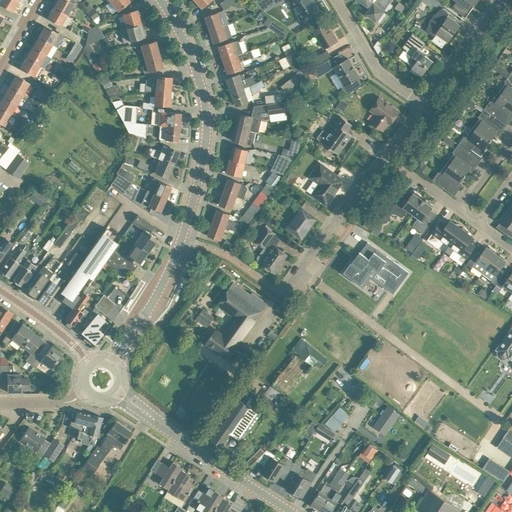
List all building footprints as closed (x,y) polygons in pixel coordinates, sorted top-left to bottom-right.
[(0,0),(0,4),(12,11),(18,1),(16,0),(0,0)] [(78,3),(73,0),(57,0),(57,1),(55,1),(53,5),(54,6),(53,7),(66,15),(70,10),(73,12),(78,3)] [(129,1),(128,0),(110,0),(109,1),(117,11),(129,1)] [(212,0),(194,0),(203,9),(212,0)] [(240,10),(245,3),(241,0),(226,0),(220,4),(225,11),(233,6),(240,10)] [(318,12),(310,0),(274,0),(276,3),(281,0),(290,0),(291,0),(289,1),(301,22),(318,12)] [(384,11),(391,0),(358,0),(368,7),(368,6),(370,8),(366,14),(376,22),(384,11)] [(455,0),(457,1),(452,8),(465,18),(478,0),(455,0)] [(404,5),(400,11),(405,15),(409,10),(404,5)] [(60,26),(66,15),(53,7),(47,18),(60,26)] [(90,17),(96,12),(93,8),(87,13),(90,17)] [(448,42),(460,26),(449,18),(451,15),(452,16),(452,15),(442,8),(432,16),(435,18),(433,20),(430,19),(426,31),(434,37),(432,40),(441,47),(446,41),(448,42)] [(258,9),(254,15),(260,19),(263,13),(258,9)] [(140,23),(137,10),(122,15),(125,28),(140,23)] [(215,13),(205,17),(210,30),(228,24),(223,11),(215,13)] [(278,23),(268,17),(263,24),(273,30),(278,23)] [(144,37),(140,23),(125,28),(121,29),(125,43),(144,37)] [(338,41),(334,34),(333,34),(326,23),(313,31),(324,49),(338,41)] [(228,24),(210,30),(215,43),(224,40),(232,37),(228,24)] [(51,45),(58,34),(44,26),(38,37),(51,45)] [(98,31),(95,26),(90,29),(88,30),(90,35),(98,31)] [(433,62),(424,55),(426,54),(420,50),(425,44),(412,34),(402,47),(406,50),(405,52),(411,56),(407,63),(413,67),(409,72),(415,76),(417,73),(422,76),(427,68),(428,69),(433,62)] [(75,40),(85,45),(87,41),(77,36),(75,40)] [(57,48),(51,45),(38,37),(38,38),(35,38),(34,41),(35,43),(32,47),(45,55),(50,58),(57,48)] [(378,40),(373,46),(378,53),(384,44),(378,40)] [(159,55),(155,41),(141,45),(144,59),(159,55)] [(236,55),(243,53),(239,42),(238,42),(238,41),(237,41),(236,41),(219,47),(223,60),(236,55)] [(75,43),(72,48),(79,51),(82,46),(75,43)] [(82,48),(89,59),(95,56),(89,44),(82,48)] [(39,65),(45,55),(32,47),(26,58),(39,65)] [(294,52),(291,48),(284,51),(287,56),(294,52)] [(315,67),(331,57),(327,50),(311,60),(315,67)] [(239,62),(252,58),(250,51),(243,53),(236,55),(223,60),(228,73),(241,69),(239,62)] [(299,61),(294,52),(287,56),(286,56),(291,65),(299,61)] [(162,68),(159,55),(144,59),(146,65),(141,66),(143,73),(162,68)] [(33,76),(39,65),(26,58),(20,68),(33,76)] [(360,78),(348,58),(333,67),(344,86),(343,87),(346,93),(361,84),(358,79),(360,78)] [(97,60),(91,63),(96,72),(104,68),(99,59),(97,60)] [(318,77),(331,69),(327,62),(313,70),(318,77)] [(497,71),(500,67),(496,63),(492,68),(497,71)] [(280,86),(289,92),(304,72),(299,68),(294,76),(280,86)] [(245,79),(243,74),(240,75),(227,79),(231,92),(245,87),(248,86),(255,83),(251,76),(245,79)] [(511,74),(510,74),(504,82),(506,83),(499,92),(511,102),(511,74)] [(22,94),(29,83),(15,76),(9,86),(22,94)] [(107,77),(100,81),(102,86),(110,81),(107,77)] [(170,92),(171,78),(155,77),(149,78),(148,91),(154,91),(170,92)] [(116,84),(105,90),(109,97),(123,94),(116,84)] [(16,104),(22,94),(9,86),(3,97),(16,104)] [(253,100),(248,86),(245,87),(231,92),(236,105),(253,100)] [(305,87),(300,94),(303,96),(307,95),(310,91),(305,87)] [(40,89),(37,95),(42,98),(45,92),(40,89)] [(173,92),(170,92),(154,91),(153,104),(169,106),(169,99),(171,99),(172,98),(173,92)] [(511,113),(511,112),(511,110),(511,102),(499,92),(492,102),(490,101),(484,109),(506,125),(511,116),(511,113)] [(280,94),(265,96),(266,103),(281,101),(280,94)] [(0,108),(10,115),(16,104),(3,97),(0,101),(0,108)] [(390,125),(399,112),(379,97),(370,110),(376,115),(371,122),(383,131),(388,123),(390,125)] [(37,108),(39,104),(33,100),(30,104),(37,108)] [(120,100),(112,102),(116,109),(123,105),(120,100)] [(293,101),(284,102),(286,112),(293,111),(293,101)] [(284,102),(267,104),(268,111),(253,113),(252,117),(238,113),(235,127),(249,130),(249,131),(255,132),(258,133),(261,121),(270,119),(269,115),(286,112),(284,102)] [(122,121),(131,122),(132,106),(123,105),(116,109),(122,121)] [(0,123),(4,125),(10,115),(0,108),(0,123)] [(498,136),(506,125),(484,109),(478,117),(480,118),(473,128),(491,141),(491,140),(495,134),(498,136)] [(179,127),(180,113),(159,111),(158,125),(160,125),(166,126),(179,127)] [(338,155),(352,136),(347,133),(352,125),(340,116),(321,142),(329,148),(329,150),(332,153),(334,152),(338,155)] [(131,122),(122,121),(129,133),(132,134),(137,136),(138,123),(131,122)] [(178,141),(179,127),(166,126),(160,125),(159,139),(160,139),(165,140),(178,141)] [(253,143),(255,132),(249,131),(249,130),(235,127),(232,141),(246,144),(250,145),(253,143)] [(485,148),(489,142),(490,142),(491,141),(473,128),(466,137),(464,136),(458,145),(480,161),(488,150),(485,148)] [(145,144),(147,138),(141,137),(137,136),(132,134),(131,140),(138,142),(145,144)] [(281,155),(286,156),(293,161),(305,145),(292,137),(289,150),(283,148),(281,155)] [(131,140),(128,150),(135,152),(138,142),(131,140)] [(173,165),(177,155),(178,155),(179,153),(178,153),(178,152),(163,145),(160,151),(154,149),(151,156),(160,159),(173,165)] [(472,171),(480,161),(458,145),(452,153),(454,154),(447,164),(465,177),(465,176),(465,175),(469,169),(472,171)] [(245,163),(248,150),(234,146),(232,152),(229,151),(227,159),(230,160),(245,163)] [(6,169),(18,178),(30,163),(18,154),(6,169)] [(278,154),(275,163),(288,169),(290,166),(293,161),(286,156),(281,155),(278,154)] [(167,178),(173,165),(160,159),(155,172),(167,178)] [(241,177),(245,163),(230,160),(227,173),(241,177)] [(137,166),(146,170),(148,165),(139,161),(137,166)] [(326,206),(344,180),(320,163),(309,177),(313,180),(306,191),(311,195),(326,206)] [(423,163),(418,170),(422,173),(427,166),(423,163)] [(459,183),(463,177),(464,178),(465,177),(447,164),(440,173),(438,172),(432,180),(454,196),(462,185),(459,183)] [(116,173),(118,174),(129,182),(134,175),(121,166),(116,173)] [(285,182),(292,186),(299,176),(291,172),(285,182)] [(123,194),(130,183),(129,182),(118,174),(110,185),(123,194)] [(165,200),(171,187),(152,178),(146,191),(153,194),(165,200)] [(240,184),(241,183),(229,179),(224,192),(236,196),(243,199),(247,188),(245,185),(240,184)] [(271,192),(274,187),(267,182),(264,187),(271,192)] [(264,187),(261,191),(268,196),(271,192),(264,187)] [(38,189),(32,197),(43,205),(49,197),(38,189)] [(231,209),(236,196),(224,192),(219,205),(231,209)] [(412,214),(423,200),(421,199),(422,197),(414,192),(409,198),(408,197),(406,199),(401,196),(391,210),(400,217),(403,217),(407,211),(412,214)] [(160,212),(165,200),(153,194),(151,200),(146,198),(143,205),(160,212)] [(433,219),(428,215),(430,213),(429,212),(434,206),(426,200),(424,202),(423,200),(412,214),(418,218),(413,224),(413,227),(423,234),(433,219)] [(302,239),(316,219),(314,217),(319,211),(305,201),(291,221),(292,221),(287,228),(302,239)] [(254,203),(249,210),(254,214),(260,206),(254,203)] [(68,236),(81,219),(83,221),(90,212),(81,206),(62,232),(68,236)] [(511,211),(508,208),(502,216),(503,217),(500,221),(503,223),(499,229),(511,238),(511,211)] [(241,225),(227,220),(229,214),(217,210),(213,223),(225,227),(238,232),(241,225)] [(250,221),(253,216),(246,212),(243,216),(250,221)] [(37,213),(34,216),(41,221),(43,217),(37,213)] [(137,215),(132,222),(143,230),(134,243),(147,253),(156,239),(149,234),(154,226),(137,215)] [(243,216),(240,221),(246,225),(250,221),(243,216)] [(21,245),(37,223),(32,219),(16,241),(21,245)] [(4,231),(9,234),(17,223),(12,220),(4,231)] [(449,246),(463,226),(460,224),(457,223),(456,223),(455,224),(450,221),(446,225),(441,221),(427,240),(439,249),(444,242),(449,246)] [(220,240),(225,227),(213,223),(208,236),(220,240)] [(378,223),(371,232),(377,236),(382,230),(382,226),(378,223)] [(287,255),(275,246),(281,238),(265,226),(255,241),(264,248),(265,247),(270,251),(261,263),(276,274),(281,266),(280,265),(287,255)] [(461,265),(475,246),(469,242),(473,237),(468,233),(468,232),(469,232),(465,228),(463,226),(449,246),(454,250),(449,257),(461,265)] [(89,284),(104,262),(108,256),(112,250),(117,244),(107,236),(110,231),(106,228),(85,258),(76,269),(66,284),(60,292),(64,296),(61,300),(72,308),(88,284),(89,284)] [(34,232),(30,238),(35,243),(40,236),(34,232)] [(59,247),(68,236),(62,232),(56,240),(54,243),(59,247)] [(418,234),(413,241),(418,245),(421,241),(424,238),(418,234)] [(4,238),(0,243),(0,261),(13,244),(4,238)] [(232,245),(226,240),(222,245),(229,249),(232,245)] [(418,245),(414,251),(420,254),(427,244),(421,241),(418,245)] [(138,265),(144,257),(147,253),(144,250),(134,243),(125,256),(124,258),(112,250),(108,256),(104,262),(119,272),(122,267),(131,274),(132,273),(138,265)] [(83,245),(79,250),(84,254),(88,249),(83,245)] [(14,270),(19,264),(17,262),(23,254),(24,255),(26,252),(28,249),(25,246),(22,249),(18,247),(16,250),(10,258),(10,257),(5,264),(0,270),(0,272),(8,278),(14,270)] [(482,273),(496,254),(493,252),(494,251),(489,247),(488,248),(486,247),(478,257),(474,254),(466,264),(471,267),(472,266),(482,273)] [(409,273),(376,249),(369,259),(359,252),(359,253),(360,253),(359,254),(353,262),(352,261),(343,273),(363,287),(376,270),(389,280),(384,287),(391,292),(391,293),(393,294),(409,273)] [(79,253),(70,265),(76,269),(85,258),(79,253)] [(498,272),(506,261),(504,260),(505,258),(500,255),(499,256),(496,254),(482,273),(492,281),(491,282),(496,285),(503,275),(498,272)] [(22,287),(33,272),(36,267),(26,260),(12,280),(22,287)] [(458,265),(454,270),(459,274),(463,269),(458,265)] [(36,298),(53,273),(43,266),(26,290),(36,298)] [(507,270),(503,275),(496,285),(501,289),(504,285),(511,291),(511,272),(511,274),(507,270)] [(46,305),(64,280),(53,273),(36,298),(46,305)] [(237,345),(267,304),(252,293),(250,295),(233,282),(217,305),(234,318),(222,334),(216,329),(214,332),(211,329),(208,333),(211,335),(206,344),(228,360),(234,364),(242,354),(235,349),(238,346),(237,345)] [(79,310),(89,296),(94,288),(89,284),(88,284),(72,308),(64,320),(73,326),(83,312),(79,310)] [(115,304),(107,298),(103,294),(94,306),(105,315),(115,304)] [(0,333),(7,322),(13,313),(0,304),(0,333)] [(214,317),(202,309),(195,321),(207,328),(214,317)] [(103,333),(97,328),(104,320),(97,313),(89,322),(85,318),(80,324),(80,325),(82,323),(86,327),(81,333),(94,344),(103,333)] [(21,345),(32,331),(22,324),(14,334),(9,330),(1,342),(7,346),(11,338),(21,345)] [(511,330),(498,349),(500,351),(499,353),(500,356),(502,357),(504,357),(507,356),(508,357),(510,356),(511,357),(511,330)] [(34,349),(42,339),(32,331),(21,345),(31,353),(25,360),(30,364),(39,353),(34,349)] [(313,365),(314,365),(319,369),(328,359),(310,344),(302,338),(293,349),(313,365)] [(50,368),(61,354),(51,346),(43,357),(39,353),(30,364),(35,368),(40,361),(50,368)] [(19,379),(19,374),(13,374),(13,365),(7,365),(1,365),(1,379),(7,379),(7,392),(20,392),(20,389),(28,389),(28,379),(19,379)] [(340,385),(351,397),(363,385),(350,371),(342,378),(345,381),(340,385)] [(237,398),(220,423),(230,430),(230,431),(234,432),(232,435),(241,441),(247,433),(260,414),(264,407),(258,403),(259,401),(253,396),(243,390),(237,398)] [(384,435),(399,414),(388,406),(374,427),(384,435)] [(340,407),(332,415),(341,424),(349,416),(340,407)] [(70,421),(69,427),(74,428),(72,437),(81,439),(80,443),(91,446),(92,444),(92,442),(89,441),(90,437),(88,437),(89,435),(87,434),(92,415),(76,411),(73,422),(70,421)] [(92,415),(87,434),(89,435),(88,437),(90,437),(89,441),(92,442),(92,444),(94,444),(96,437),(97,438),(100,427),(103,418),(92,415)] [(341,424),(332,415),(325,423),(334,432),(341,424)] [(419,415),(414,422),(419,426),(424,419),(419,415)] [(126,441),(132,433),(115,421),(105,434),(107,436),(99,447),(107,453),(113,444),(120,449),(126,441)] [(213,433),(207,442),(221,451),(232,435),(234,432),(230,431),(230,430),(220,423),(213,433)] [(433,429),(428,425),(424,428),(430,433),(433,429)] [(50,443),(44,439),(45,438),(28,427),(19,440),(35,451),(34,453),(40,457),(50,443)] [(503,438),(497,446),(511,456),(511,429),(510,428),(503,438)] [(53,438),(42,455),(52,462),(63,445),(53,438)] [(368,442),(362,451),(372,458),(378,450),(368,442)] [(430,442),(423,456),(447,469),(454,455),(430,442)] [(259,458),(265,452),(260,448),(255,454),(259,458)] [(397,450),(394,455),(397,457),(398,457),(404,461),(407,457),(401,453),(401,452),(397,450)] [(92,473),(100,463),(90,455),(82,466),(92,473)] [(271,456),(261,472),(266,475),(265,476),(266,479),(268,480),(271,479),(272,478),(276,481),(279,476),(285,480),(295,464),(286,458),(281,459),(279,462),(271,456)] [(168,491),(183,468),(173,462),(170,467),(162,462),(162,463),(157,460),(151,469),(164,477),(160,484),(169,489),(168,491)] [(295,464),(285,480),(290,483),(287,488),(291,491),(291,492),(291,494),(293,496),(296,495),(297,494),(302,497),(312,482),(317,474),(308,469),(306,471),(303,469),(295,464)] [(393,465),(388,473),(396,479),(402,471),(393,465)] [(195,486),(188,481),(191,475),(182,470),(183,468),(168,491),(185,502),(195,486)] [(320,510),(337,482),(343,473),(338,470),(328,486),(325,484),(320,491),(319,491),(311,505),(320,510)] [(363,472),(349,493),(354,496),(368,476),(363,472)] [(343,473),(337,482),(341,485),(347,476),(343,473)] [(416,489),(421,482),(412,475),(407,483),(416,489)] [(487,475),(483,481),(491,486),(494,480),(487,475)] [(5,482),(0,489),(0,495),(8,500),(15,489),(5,482)] [(341,485),(337,482),(320,510),(322,511),(331,511),(337,502),(336,502),(341,494),(337,492),(341,485)] [(423,494),(427,486),(421,482),(416,489),(423,494)] [(199,490),(194,498),(198,501),(194,507),(201,511),(214,511),(224,496),(215,490),(207,485),(203,492),(199,490)] [(461,511),(463,510),(431,488),(414,511),(461,511)] [(224,496),(214,511),(233,511),(229,509),(233,504),(224,498),(225,496),(224,496)] [(404,496),(400,502),(406,505),(409,500),(404,496)] [(357,511),(362,505),(355,501),(348,511),(343,508),(340,511),(357,511)] [(487,511),(489,511),(495,505),(491,503),(485,510),(487,511)]
